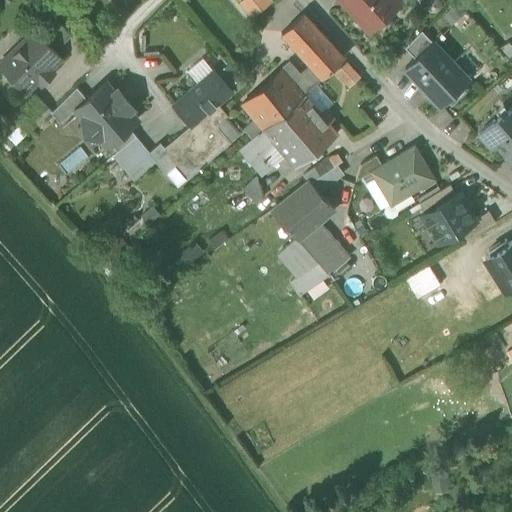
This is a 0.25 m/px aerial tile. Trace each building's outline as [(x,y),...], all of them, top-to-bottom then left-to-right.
[(240,0),(239,1),(252,17),(273,0),(240,0)] [(343,0),(366,26),(394,0),(343,0)] [(441,0),(427,0),(427,1),(427,7),(431,12),(438,12),(442,7),(441,0)] [(457,1),(446,11),(455,20),(466,11),(457,1)] [(309,64),(322,77),(344,56),(303,12),(281,33),(309,64)] [(43,24),(63,44),(71,35),(52,15),(43,24)] [(18,82),(27,92),(62,59),(33,30),(6,55),(10,59),(10,65),(6,69),(8,72),(8,73),(7,79),(12,83),(18,83),(18,82)] [(405,47),(415,58),(432,41),(421,30),(405,47)] [(405,67),(441,106),(469,80),(432,41),(415,58),(405,67)] [(511,64),(511,46),(509,42),(498,48),(511,64)] [(289,61),(281,68),(304,94),(314,84),(322,77),(309,64),(300,72),(289,61)] [(191,75),(198,83),(211,72),(204,63),(191,75)] [(228,63),(218,72),(230,87),(241,78),(228,63)] [(337,72),(349,85),(358,76),(347,63),(337,72)] [(284,111),(304,94),(281,68),(241,103),(263,128),(284,111)] [(189,123),(191,125),(207,112),(217,104),(231,91),(213,70),(211,72),(198,83),(173,104),(182,114),(187,121),(189,123)] [(76,109),(82,116),(100,138),(106,145),(110,142),(128,127),(137,119),(129,110),(113,91),(106,82),(86,99),(75,109),(76,109)] [(320,113),(326,108),(331,104),(314,84),(304,94),(320,113)] [(51,112),(60,123),(76,109),(75,109),(86,99),(76,87),(51,112)] [(117,88),(113,91),(129,110),(133,107),(117,88)] [(17,110),(34,127),(51,110),(34,93),(17,110)] [(304,94),(284,111),(316,149),(317,149),(337,133),(328,122),(333,117),(326,108),(320,113),(304,94)] [(216,123),(216,124),(217,123),(227,115),(217,104),(207,112),(216,123)] [(511,154),(511,106),(496,121),(494,118),(477,133),(490,147),(496,142),(508,156),(511,154)] [(34,127),(17,110),(10,117),(18,126),(26,134),(34,127)] [(295,165),(316,149),(284,111),(263,128),(271,138),(285,154),(295,165)] [(178,137),(164,148),(162,150),(174,164),(186,178),(229,141),(217,126),(216,124),(216,123),(207,112),(191,125),(195,130),(181,141),(178,137)] [(187,121),(182,114),(177,118),(185,126),(189,123),(187,121)] [(85,132),(100,138),(82,116),(85,132)] [(191,125),(178,137),(181,141),(195,130),(191,125)] [(26,134),(18,126),(6,137),(15,145),(26,134)] [(110,142),(117,151),(136,135),(128,127),(110,142)] [(258,149),(271,138),(263,128),(251,138),(250,139),(258,149)] [(149,153),(135,137),(114,155),(134,180),(156,161),(149,153)] [(258,149),(264,156),(272,165),(285,154),(271,138),(258,149)] [(239,148),(254,165),(264,156),(258,149),(250,139),(239,148)] [(165,171),(174,164),(162,150),(164,148),(160,144),(149,153),(156,161),(165,171)] [(376,177),(391,203),(433,178),(414,146),(382,165),(372,171),(376,177)] [(332,155),(328,157),(335,165),(342,160),(338,154),(332,155)] [(360,164),(355,181),(372,171),(382,165),(376,154),(360,164)] [(309,181),(335,165),(328,157),(313,168),(303,174),(308,182),(309,181)] [(342,175),(335,165),(309,181),(319,192),(326,185),(327,185),(342,175)] [(264,197),(256,174),(242,187),(256,202),(264,197)] [(380,210),(391,203),(376,177),(364,184),(380,210)] [(274,208),(299,238),(317,224),(319,222),(335,209),(319,192),(309,181),(308,182),(274,208)] [(419,202),(425,212),(456,193),(450,183),(419,202)] [(421,214),(438,242),(458,229),(475,219),(474,218),(459,192),(456,193),(425,212),(421,214)] [(458,229),(464,240),(491,224),(495,221),(488,210),(474,218),(475,219),(458,229)] [(317,224),(299,238),(314,261),(297,272),(289,278),(299,294),(328,273),(329,274),(331,273),(330,272),(348,257),(324,228),(322,230),(317,224)] [(208,238),(215,248),(229,238),(222,228),(208,238)] [(282,252),(297,272),(314,261),(299,238),(282,252)] [(204,250),(195,240),(180,254),(190,264),(204,250)] [(511,242),(486,259),(505,289),(511,285),(511,242)] [(410,289),(434,274),(428,263),(404,278),(410,289)] [(434,274),(410,289),(417,299),(441,284),(434,274)] [(451,354),(443,339),(429,346),(438,361),(451,354)]
